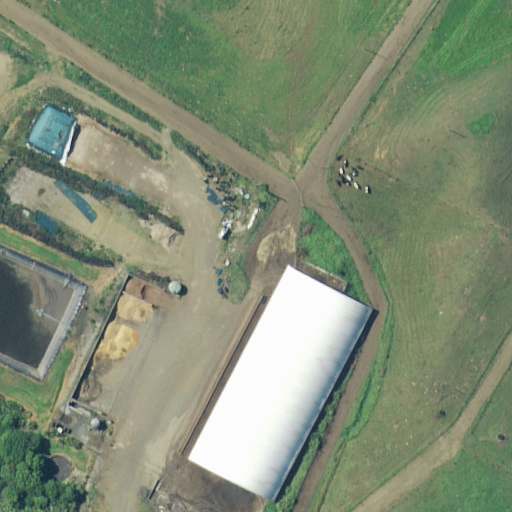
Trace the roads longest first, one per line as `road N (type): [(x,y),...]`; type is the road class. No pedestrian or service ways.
road 1 (track): [(0,10),(291,182),(347,261),(356,301),(352,331),(276,511)]
road 2 (unclassified): [(110,511),(127,430),(414,0)]
